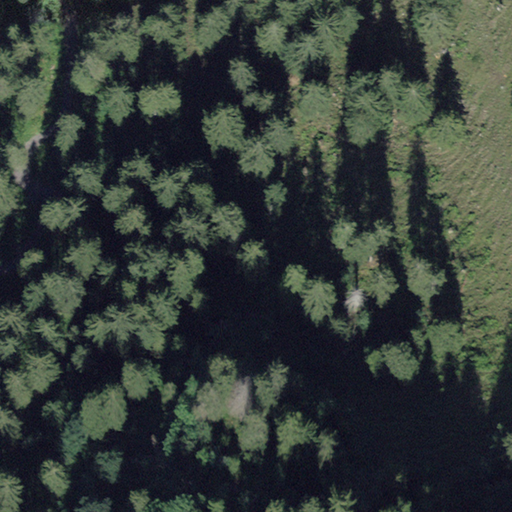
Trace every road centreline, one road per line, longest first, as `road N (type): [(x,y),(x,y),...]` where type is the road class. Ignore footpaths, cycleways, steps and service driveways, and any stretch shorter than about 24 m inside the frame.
road 1 (track): [(0,234),(53,189),(41,138),(68,87)]
road 2 (track): [(153,0),(68,87)]
